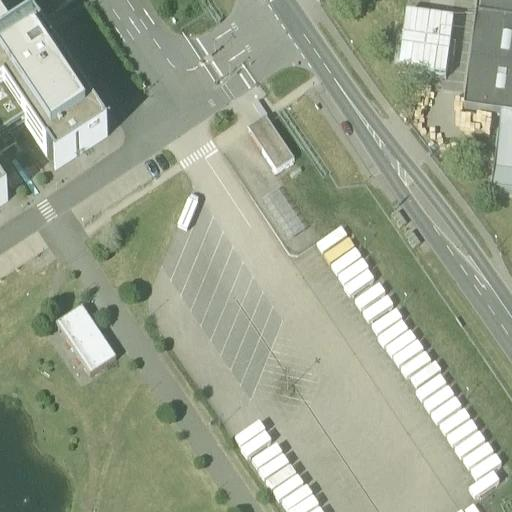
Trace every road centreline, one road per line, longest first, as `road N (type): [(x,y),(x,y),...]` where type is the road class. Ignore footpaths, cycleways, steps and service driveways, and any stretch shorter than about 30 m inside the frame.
road 1 (unclassified): [(511,317),(284,0)]
road 2 (unknown): [(69,29),(139,150)]
